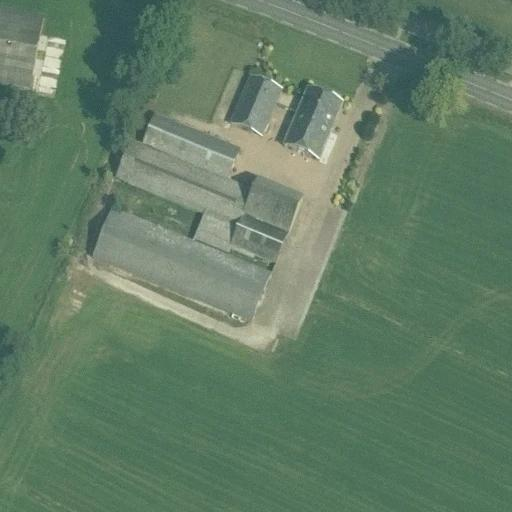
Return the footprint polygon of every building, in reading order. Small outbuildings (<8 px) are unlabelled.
[(0,9),(0,88),(30,94),(46,18),(0,9)] [(176,63),(168,59),(163,72),(171,76),(176,63)] [(251,78),(230,127),(263,141),(284,93),(251,78)] [(308,93),(285,149),(320,163),(343,107),(308,93)] [(131,142),(116,181),(204,218),(193,242),(227,256),(230,249),(276,268),(305,202),(259,185),(253,193),(229,183),(242,153),(154,117),(143,146),(131,142)] [(113,211),(93,261),(252,325),(272,277),(113,211)]
